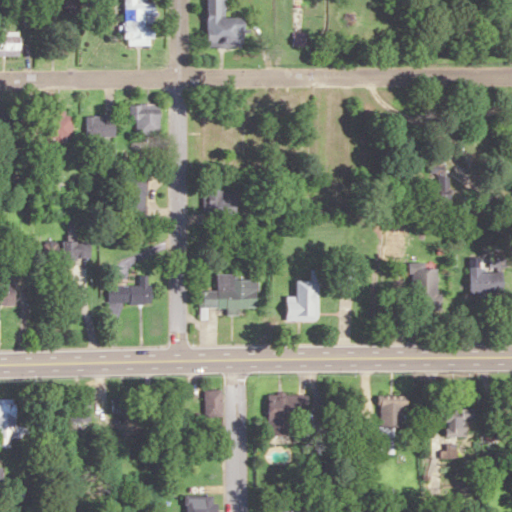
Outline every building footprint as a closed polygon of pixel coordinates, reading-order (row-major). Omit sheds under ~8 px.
[(79,0),(70,0),(70,15),(80,15),(79,0)] [(125,0),(125,46),(157,46),(156,0),(125,0)] [(226,0),(208,0),(208,48),(245,48),(245,18),(226,18),(226,0)] [(0,55),(21,55),(21,32),(7,32),(7,16),(0,15),(0,55)] [(161,104),(130,104),(130,119),(137,119),(137,134),(161,134),(161,104)] [(18,114),(0,114),(0,142),(18,142),(18,114)] [(73,114),(47,114),(47,138),(73,138),(73,114)] [(108,116),(86,116),(86,138),(116,138),(116,121),(108,121),(108,116)] [(227,128),(217,128),(217,116),(202,116),(202,147),(227,147),(227,128)] [(346,137),(327,139),(330,166),(355,164),(354,147),(347,147),(346,137)] [(432,204),(449,204),(449,164),(432,164),(432,204)] [(128,213),(147,213),(147,175),(128,175),(128,213)] [(204,189),(204,213),(237,213),(237,189),(204,189)] [(92,241),(63,241),(63,260),(92,259),(92,241)] [(412,311),(440,311),(440,269),(412,269),(412,311)] [(287,321),(319,321),(319,270),(311,270),(311,281),(298,281),(298,297),(287,297),(287,321)] [(471,272),(471,296),(505,296),(505,272),(471,272)] [(151,303),(151,274),(140,274),(140,286),(109,286),(109,303),(151,303)] [(259,308),(258,276),(217,277),(217,291),(199,291),(200,309),(259,308)] [(17,284),(0,283),(0,304),(17,304),(17,284)] [(204,390),(204,418),(223,418),(223,390),(204,390)] [(270,394),(269,437),(297,437),(298,409),(309,409),(309,395),(270,394)] [(395,427),(403,427),(403,408),(409,408),(409,396),(380,396),(380,454),(395,454),(395,427)] [(138,413),(138,397),(113,397),(113,414),(138,413)] [(0,448),(12,449),(12,439),(17,439),(17,399),(0,399),(0,448)] [(91,422),(91,401),(70,401),(70,422),(91,422)] [(446,425),(446,451),(441,451),(441,458),(461,458),(461,435),(474,435),(474,410),(440,410),(440,425),(446,425)] [(185,496),(185,511),(217,511),(218,496),(185,496)]
